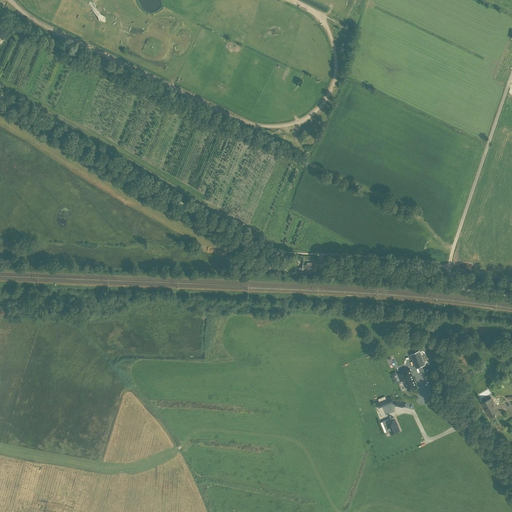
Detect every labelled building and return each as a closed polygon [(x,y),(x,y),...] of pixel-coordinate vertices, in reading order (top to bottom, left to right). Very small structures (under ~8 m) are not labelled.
[(494,73),(501,76),(506,65),(498,62),(494,73)] [(303,264),(302,270),(315,270),(322,270),(322,263),(316,263),(316,262),(307,262),(306,264),(303,264)] [(403,348),(391,353),(396,364),(407,359),(403,348)] [(411,355),(416,368),(425,364),(419,351),(414,353),(411,355)] [(384,363),(372,367),(376,376),(388,371),(384,363)] [(401,381),(404,380),(408,390),(417,386),(410,369),(398,374),(401,381)] [(385,379),(370,383),(372,391),(387,387),(385,379)] [(492,400),(491,401),(490,399),(491,398),(482,403),(486,409),(487,408),(488,411),(487,411),(490,417),(496,414),(496,413),(498,411),(499,412),(495,406),(496,405),(494,401),(493,401),(492,400)] [(383,421),(385,426),(387,425),(391,434),(400,430),(395,419),(394,419),(393,417),(383,421)]
